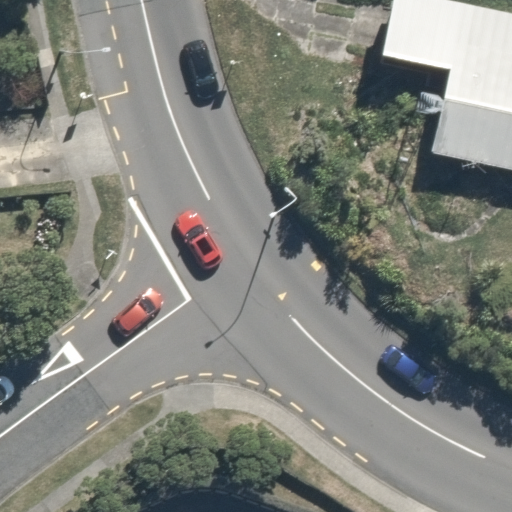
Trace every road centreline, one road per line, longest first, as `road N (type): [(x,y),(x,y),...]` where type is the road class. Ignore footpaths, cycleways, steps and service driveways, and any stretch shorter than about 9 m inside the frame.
road 1 (tertiary): [(511,484),(464,464),(319,360),(239,267)]
road 2 (residential): [(239,267),(0,449)]
road 3 (tertiary): [(239,267),(193,188),(137,0)]
